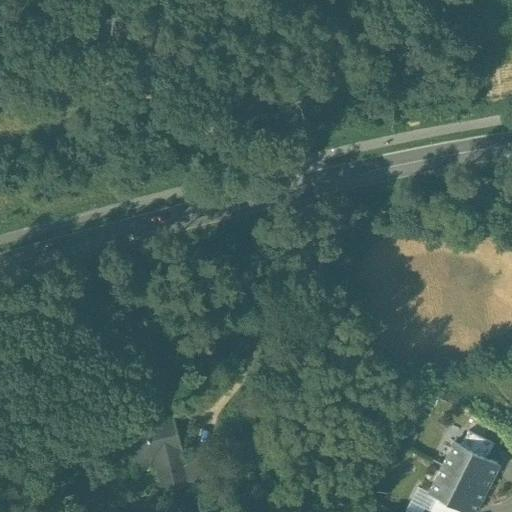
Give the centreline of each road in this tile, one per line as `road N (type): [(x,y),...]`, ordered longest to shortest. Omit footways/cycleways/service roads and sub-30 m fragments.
road 1 (unclassified): [(343,177),(0,49)]
road 2 (secondary): [(0,269),(343,177)]
road 3 (secondary): [(343,177),(511,146)]
